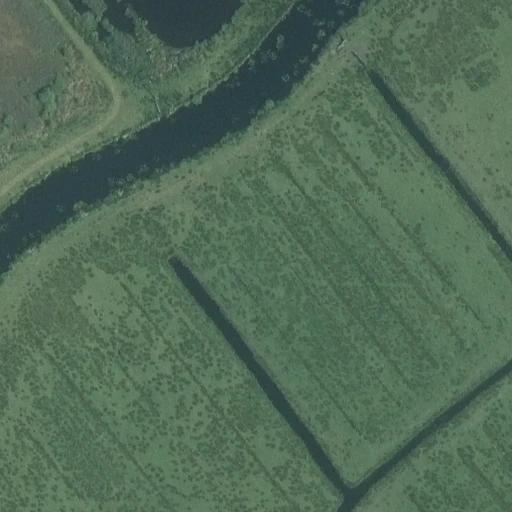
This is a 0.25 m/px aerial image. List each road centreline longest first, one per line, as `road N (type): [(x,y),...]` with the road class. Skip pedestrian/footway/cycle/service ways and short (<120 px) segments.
road 1 (track): [(0,191),(110,123),(120,106),(47,0)]
road 2 (track): [(120,106),(150,100),(227,47),(265,0)]
